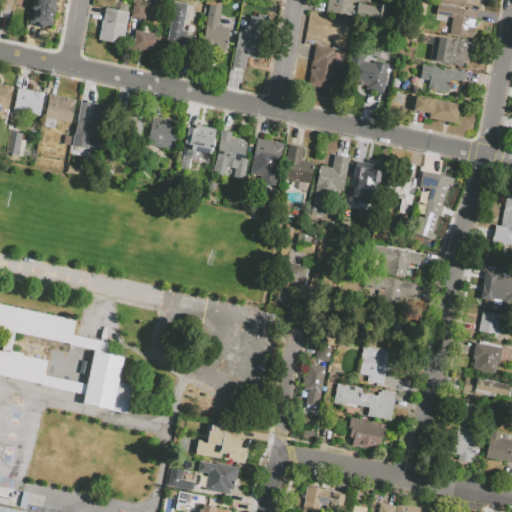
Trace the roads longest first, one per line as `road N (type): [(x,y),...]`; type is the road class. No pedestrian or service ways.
road 1 (residential): [(511,161),(0,51)]
road 2 (residential): [(414,481),(453,257),(490,140),(511,20)]
road 3 (residential): [(511,498),(275,454)]
road 4 (residential): [(275,454),(295,326)]
